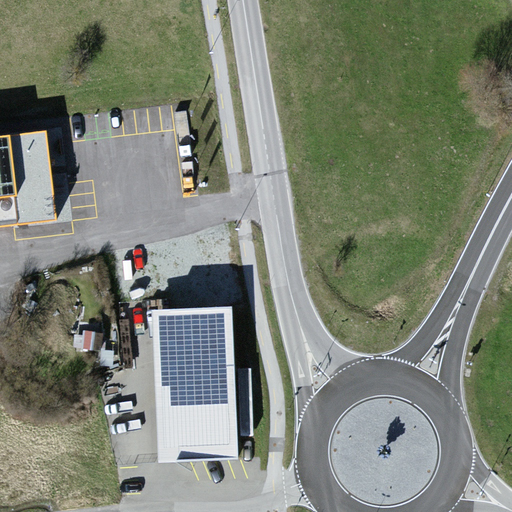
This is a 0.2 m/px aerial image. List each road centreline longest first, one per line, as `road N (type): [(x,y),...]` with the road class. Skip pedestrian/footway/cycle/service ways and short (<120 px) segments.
road 1 (tertiary): [(296,313),(243,0)]
road 2 (primary): [(448,418),(446,377),(467,284)]
road 3 (primary): [(467,284),(415,354),(382,377)]
road 4 (tertiary): [(296,313),(311,432)]
